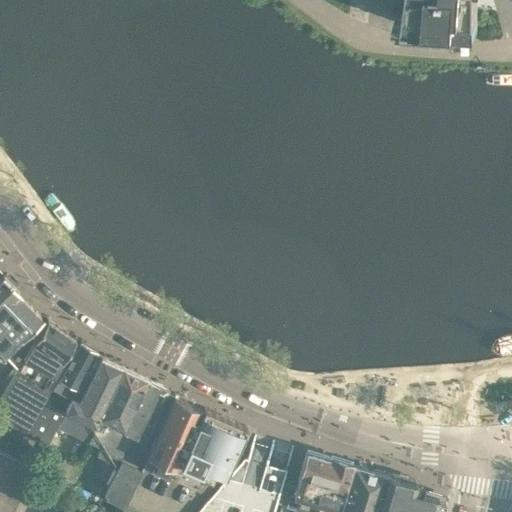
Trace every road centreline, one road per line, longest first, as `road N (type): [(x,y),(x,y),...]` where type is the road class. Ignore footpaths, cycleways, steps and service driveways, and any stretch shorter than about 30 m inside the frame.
road 1 (tertiary): [(483,452),(381,441),(204,373),(69,286),(0,202)]
road 2 (unclassified): [(305,0),(376,41),(511,49)]
